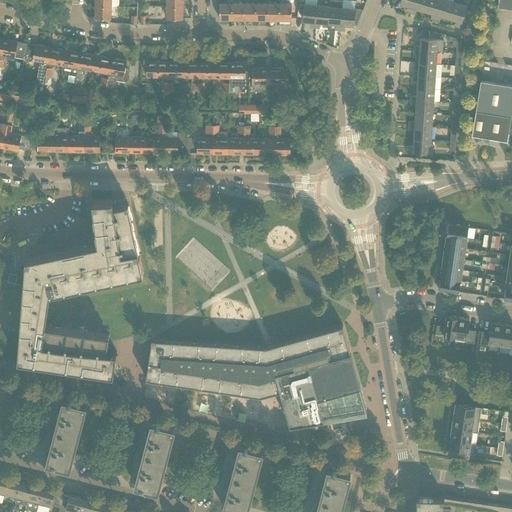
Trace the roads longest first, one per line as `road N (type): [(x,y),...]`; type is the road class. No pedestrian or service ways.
road 1 (tertiary): [(277,186),(0,171)]
road 2 (tertiary): [(505,487),(403,465),(375,298)]
road 3 (residential): [(0,460),(199,511)]
road 4 (residential): [(349,68),(290,41),(202,38)]
road 5 (residential): [(511,312),(375,298)]
road 6 (residential): [(202,38),(74,28)]
